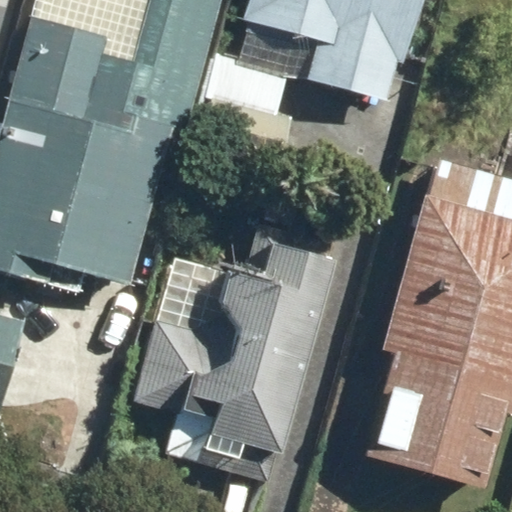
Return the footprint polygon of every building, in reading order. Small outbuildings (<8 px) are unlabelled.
[(37,0),(0,139),(0,260),(78,281),(84,257),(133,270),(173,120),(188,124),(220,0),(37,0)] [(316,35),(307,68),(390,91),(415,0),(278,0),(272,23),(316,35)] [(289,72),(219,52),(202,110),(287,134),(294,111),(278,107),(289,72)] [(511,172),(438,151),(384,338),(400,342),(368,451),(486,485),(510,403),(511,403),(511,172)] [(293,223),(300,197),(272,190),(266,215),(293,223)] [(231,269),(175,253),(137,386),(177,397),(163,445),(270,476),(336,247),(258,225),(247,261),(234,258),(231,269)] [(0,401),(25,314),(0,306),(0,401)]
